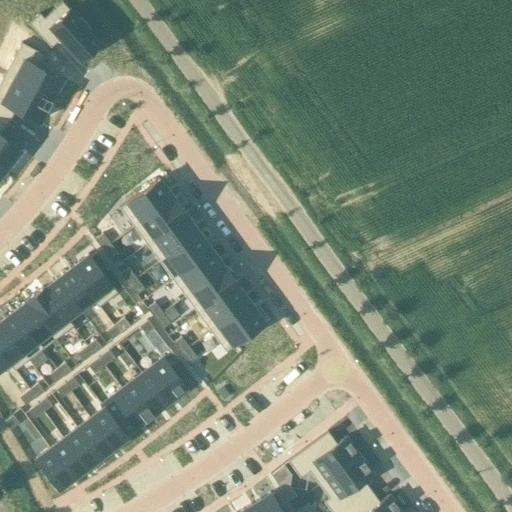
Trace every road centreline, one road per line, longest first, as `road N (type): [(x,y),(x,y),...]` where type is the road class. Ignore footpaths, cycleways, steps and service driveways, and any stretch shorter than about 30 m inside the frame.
road 1 (unclassified): [(511,506),(134,0)]
road 2 (residential): [(0,239),(98,115),(124,98),(146,113),(340,364)]
road 3 (residential): [(135,511),(340,364)]
road 4 (residential): [(340,364),(445,511)]
